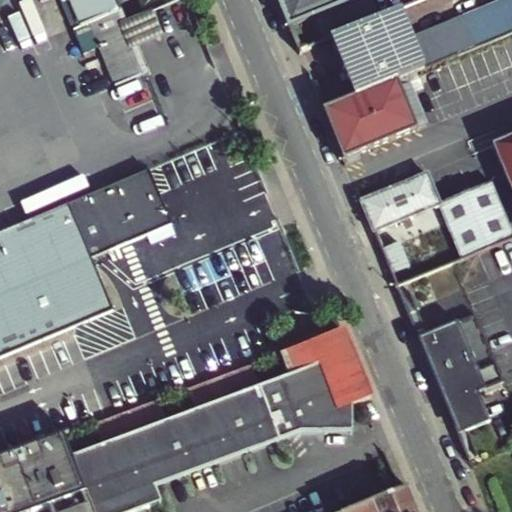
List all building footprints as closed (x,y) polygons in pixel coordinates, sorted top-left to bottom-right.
[(91,27),(116,89),(148,76),(116,0),(70,0),(82,29),(91,27)] [(277,0),(290,32),(365,0),(277,0)] [(511,9),(483,22),(492,44),(511,35),(511,9)] [(330,39),(356,102),(415,78),(474,52),(459,16),(409,37),(398,11),(330,39)] [(324,115),(345,162),(417,132),(414,123),(421,121),(412,97),(421,92),(415,78),(356,102),(324,115)] [(511,141),(492,150),(511,199),(511,141)] [(149,171),(0,232),(0,358),(114,313),(93,259),(172,228),(149,171)] [(362,204),(397,288),(461,261),(438,206),(425,177),(362,204)] [(488,185),(438,206),(461,261),(511,241),(488,185)] [(477,316),(418,338),(459,435),(491,422),(479,393),(505,382),(477,316)] [(70,460),(89,511),(144,511),(147,511),(139,487),(148,484),(150,492),(299,435),(349,434),(350,405),(370,397),(344,332),(281,355),(290,376),(261,388),(251,365),(189,390),(198,412),(168,424),(159,401),(96,424),(105,447),(70,460)] [(0,511),(89,511),(70,460),(61,439),(0,461),(0,511)] [(355,511),(417,511),(408,490),(355,511)]
